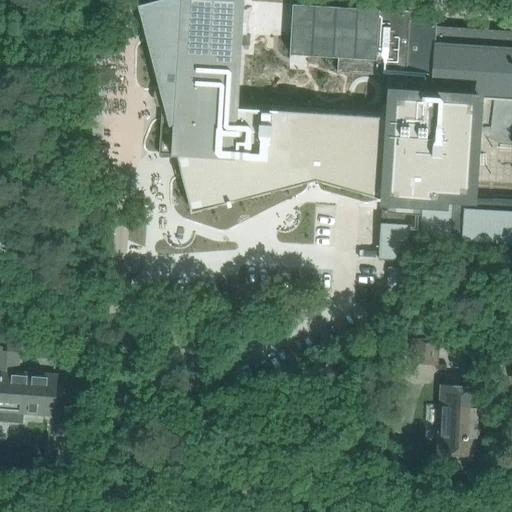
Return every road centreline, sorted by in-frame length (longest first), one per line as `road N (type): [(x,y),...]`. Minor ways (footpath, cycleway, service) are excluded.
road 1 (residential): [(179,503),(159,420),(159,311),(111,289),(103,501)]
road 2 (residential): [(333,511),(179,503)]
